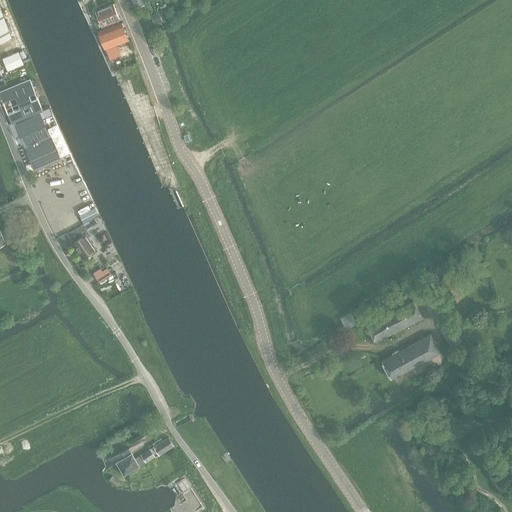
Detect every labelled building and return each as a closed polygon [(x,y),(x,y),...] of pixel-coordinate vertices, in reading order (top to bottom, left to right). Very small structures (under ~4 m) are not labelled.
[(141,0),(131,0),(135,9),(144,5),(141,0)] [(95,23),(98,31),(106,28),(105,25),(113,22),(114,25),(121,22),(113,4),(96,11),(100,21),(95,23)] [(0,41),(11,38),(0,7),(0,41)] [(158,13),(151,16),(155,24),(162,21),(158,13)] [(116,44),(129,39),(121,22),(114,25),(106,28),(98,31),(110,59),(120,54),(116,44)] [(18,52),(3,59),(8,71),(23,64),(18,52)] [(0,92),(0,93),(12,123),(43,110),(30,80),(0,92)] [(50,110),(39,114),(41,120),(52,115),(50,110)] [(30,160),(34,171),(46,166),(48,170),(54,167),(52,163),(64,158),(59,147),(49,125),(38,130),(32,116),(13,124),(24,147),(30,160)] [(88,205),(78,211),(80,215),(91,210),(88,205)] [(80,215),(79,215),(83,223),(98,215),(95,208),(91,210),(80,215)] [(80,226),(83,231),(89,227),(86,222),(80,226)] [(97,250),(85,234),(72,243),(83,259),(97,250)] [(8,252),(0,254),(0,274),(15,269),(8,252)] [(107,268),(102,271),(100,268),(93,273),(99,282),(111,274),(107,268)] [(463,293),(459,286),(453,275),(438,283),(449,303),(464,295),(463,293)] [(431,293),(423,301),(430,310),(439,308),(441,297),(431,293)] [(376,343),(423,318),(414,301),(367,327),(376,343)] [(452,322),(441,328),(451,346),(461,340),(468,336),(464,330),(458,319),(452,322)] [(391,379),(440,352),(431,334),(400,351),(397,350),(393,353),(392,355),(381,361),(391,379)] [(466,365),(484,352),(478,344),(457,360),(460,366),(464,363),(466,365)] [(161,438),(153,443),(155,446),(141,455),(146,461),(154,456),(153,454),(158,451),(159,453),(173,445),(168,437),(163,441),(161,438)] [(124,475),(140,466),(129,448),(122,452),(124,457),(116,462),(124,475)] [(120,482),(113,476),(109,480),(117,486),(120,482)]
